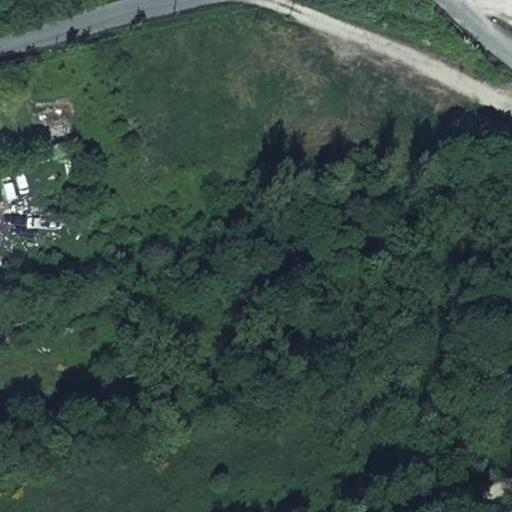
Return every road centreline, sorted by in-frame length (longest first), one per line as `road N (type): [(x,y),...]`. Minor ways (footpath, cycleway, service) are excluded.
road 1 (track): [(264,0),(511,112)]
road 2 (tertiary): [(0,47),(184,0)]
